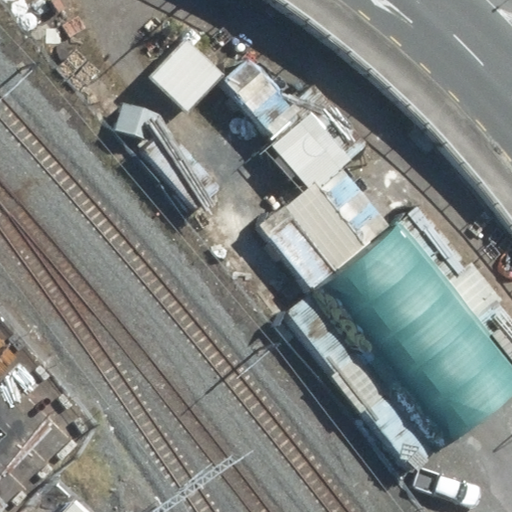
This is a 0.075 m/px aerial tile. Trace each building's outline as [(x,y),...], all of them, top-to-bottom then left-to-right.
[(198,17),(144,35),(162,85),(215,67),(198,17)] [(242,57),(208,85),(261,146),(266,141),(313,195),(348,165),(362,153),(306,88),(285,107),(242,57)] [(348,165),(313,195),(354,243),(390,212),(348,165)] [(511,375),(511,353),(390,212),(354,243),(268,317),(402,471),(511,375)] [(283,213),(251,237),(292,291),(324,267),(283,213)] [(63,511),(50,495),(33,511),(63,511)]
